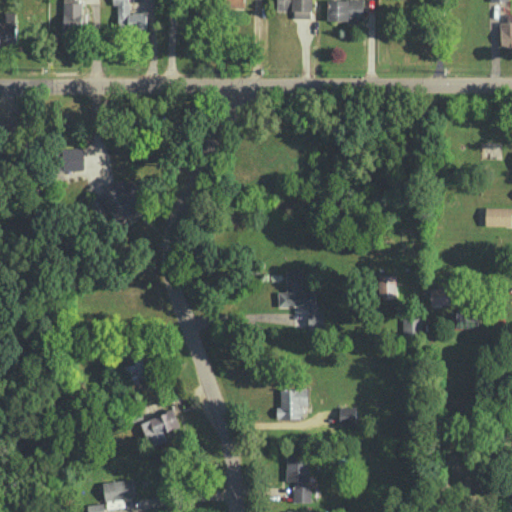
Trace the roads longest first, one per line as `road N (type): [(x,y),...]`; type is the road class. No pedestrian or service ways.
road 1 (residential): [(0,85),(511,85)]
road 2 (residential): [(236,511),(231,439),(170,277),(167,248),(182,201),(242,87)]
